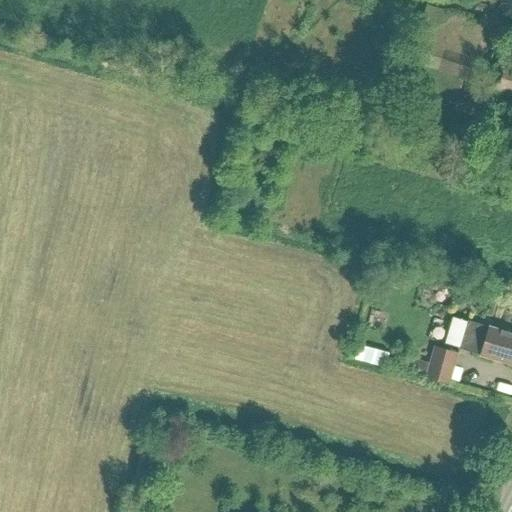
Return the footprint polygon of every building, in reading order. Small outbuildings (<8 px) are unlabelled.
[(484,24),(426,5),(401,83),(457,100),(484,24)] [(511,54),(494,49),(477,98),(511,110),(511,54)] [(452,318),(444,344),(458,348),(469,351),(481,355),(480,356),(511,365),(511,334),(489,328),(488,329),(477,325),(466,322),(452,318)] [(424,378),(450,385),(457,354),(433,348),(424,378)] [(358,360),(376,366),(381,351),(373,349),(372,353),(361,349),(358,360)]
